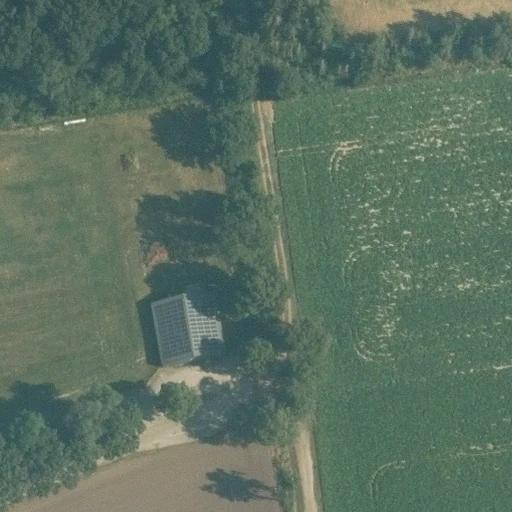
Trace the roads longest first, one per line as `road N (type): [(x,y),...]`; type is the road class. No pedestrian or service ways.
road 1 (track): [(308,511),(296,430),(264,386),(284,343),(282,274),(236,0)]
road 2 (unclassified): [(0,500),(264,386)]
